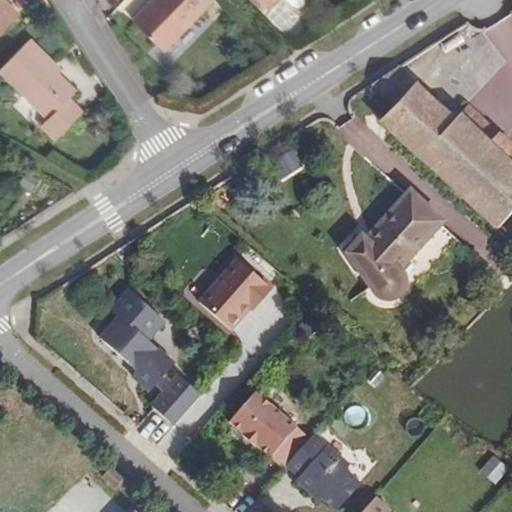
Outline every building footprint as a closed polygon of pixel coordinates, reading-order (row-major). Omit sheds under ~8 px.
[(0,0),(0,30),(16,15),(0,0)] [(164,50),(204,5),(198,0),(152,0),(145,7),(132,22),(164,50)] [(303,0),(286,0),(289,3),(299,9),(305,4),(303,0)] [(72,96),(53,77),(58,72),(54,68),(26,40),(0,67),(0,74),(45,121),(39,127),(57,145),(82,120),(65,103),(72,96)] [(424,92),(406,76),(379,94),(402,114),(424,92)] [(511,163),(498,151),(467,122),(463,127),(424,92),(402,114),(389,128),(505,234),(511,226),(511,163)] [(507,142),(476,113),(467,122),(498,151),(507,142)] [(511,146),(507,142),(498,151),(511,163),(511,146)] [(405,277),(449,231),(417,201),(374,247),(370,244),(355,261),(378,304),(380,308),(385,310),(389,311),(394,311),(399,309),(403,306),(406,303),(408,300),(409,296),(410,291),(408,285),(405,277)] [(264,319),(281,297),(247,268),(209,312),(242,340),(255,325),(251,321),(257,313),(264,319)] [(168,337),(172,333),(136,300),(120,319),(127,325),(156,351),(168,337)] [(182,374),(156,351),(127,325),(108,348),(139,376),(144,380),(153,388),(149,394),(159,402),(167,393),(173,385),(182,374)] [(194,359),(168,337),(156,351),(182,374),(194,359)] [(139,376),(108,348),(99,359),(130,387),(136,379),(139,376)] [(144,380),(139,376),(136,379),(145,387),(143,389),(149,394),(153,388),(144,380)] [(182,393),(173,385),(167,393),(176,400),(182,393)] [(183,436),(210,405),(188,386),(182,393),(176,400),(161,416),(183,436)] [(318,447),(263,400),(237,430),(250,441),(265,454),(291,477),(294,474),(318,447)] [(265,454),(250,441),(250,443),(262,455),(265,454)] [(353,479),(352,469),(322,443),(318,447),(294,474),(307,485),(304,489),(314,498),(319,502),(322,499),(336,511),(350,511),(368,493),(353,479)] [(113,493),(123,482),(111,470),(101,481),(113,493)]
